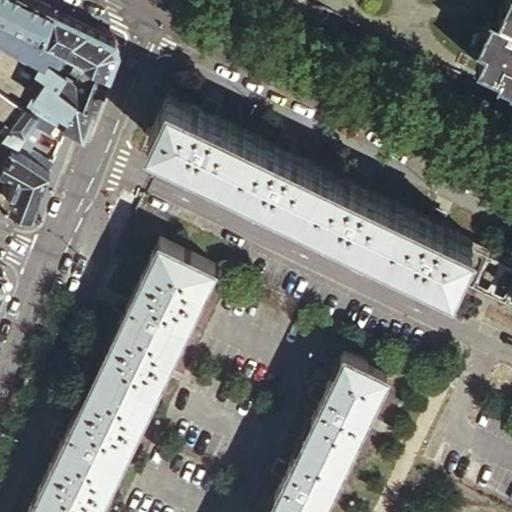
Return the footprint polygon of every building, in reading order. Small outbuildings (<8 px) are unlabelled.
[(54,6),(40,0),(0,0),(0,16),(41,38),(53,8),(54,6)] [(511,0),(502,0),(497,10),(492,8),(476,39),(484,43),(477,59),(500,71),(499,73),(511,79),(511,0)] [(115,37),(53,8),(41,38),(57,47),(68,52),(108,74),(119,47),(115,37)] [(0,41),(27,58),(37,64),(41,55),(46,44),(58,50),(57,47),(41,38),(0,16),(0,41)] [(55,64),(30,110),(54,123),(64,129),(82,138),(93,112),(95,113),(108,74),(68,52),(66,56),(82,66),(76,78),(55,64)] [(0,88),(23,105),(30,110),(55,64),(41,55),(37,64),(27,58),(16,80),(4,72),(7,65),(0,60),(0,88)] [(0,136),(5,129),(23,105),(0,88),(0,136)] [(452,279),(473,235),(169,89),(148,133),(452,279)] [(30,110),(23,105),(5,129),(0,136),(9,142),(49,167),(52,159),(39,152),(21,140),(32,121),(48,131),(49,131),(54,123),(30,110)] [(32,212),(49,167),(9,142),(0,165),(0,167),(12,172),(6,186),(12,189),(8,202),(32,212)] [(94,511),(216,260),(160,233),(127,300),(66,428),(24,511),(94,511)] [(511,253),(473,235),(452,279),(511,308),(511,253)] [(316,511),(386,366),(345,345),(263,511),(316,511)]
